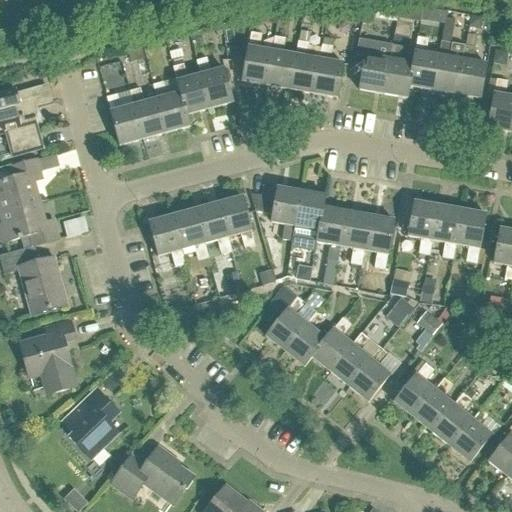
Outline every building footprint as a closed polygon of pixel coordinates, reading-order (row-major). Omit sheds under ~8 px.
[(396,20),(399,5),(392,4),(383,8),(381,20),(396,23),(396,20)] [(399,5),(396,20),(419,25),(422,9),(399,5)] [(426,10),(424,23),(444,26),(446,14),(426,10)] [(361,27),(369,28),(374,21),(375,11),(363,15),(361,27)] [(339,15),(338,25),(356,27),(357,15),(339,15)] [(438,59),(432,93),(456,97),(465,48),(452,46),(450,46),(452,37),(455,23),(445,21),(443,36),(441,44),(438,59)] [(298,43),(309,45),(311,35),(300,33),(298,43)] [(248,49),(241,84),(265,88),(272,54),(259,51),(261,37),(251,35),(249,50),(248,49)] [(272,54),(265,88),(289,92),(296,58),(282,55),(285,41),(275,39),(272,54)] [(432,93),(438,59),(425,56),(428,42),(418,40),(415,54),(414,54),(412,66),(408,89),(432,93)] [(323,41),(322,48),(333,49),(334,43),(323,41)] [(383,97),(392,48),(360,42),(357,58),(365,59),(359,93),(383,97)] [(296,58),(289,92),(314,97),(319,62),(321,55),(308,52),(309,45),(298,43),(296,58)] [(127,52),(130,64),(144,61),(141,48),(127,52)] [(319,62),(314,97),(338,101),(344,67),(330,64),(333,49),(322,48),(321,55),(319,62)] [(392,48),(383,97),(406,101),(408,89),(412,66),(400,64),(402,50),(392,48)] [(465,48),(456,97),(480,102),(486,67),(473,65),(475,50),(465,48)] [(496,52),(493,66),(500,67),(507,61),(508,54),(496,52)] [(200,77),(210,111),(233,105),(224,71),(211,75),(207,60),(196,63),(200,77)] [(180,95),(186,117),(210,111),(200,77),(187,81),(183,67),(173,69),(180,95)] [(511,135),(511,131),(511,99),(505,98),(507,84),(497,82),(494,96),(487,131),(511,135)] [(153,87),(157,102),(166,135),(190,129),(186,117),(180,95),(167,99),(164,84),(153,87)] [(0,95),(0,137),(5,136),(11,160),(43,151),(32,109),(52,104),(48,87),(16,96),(15,92),(0,95)] [(130,94),(134,108),(143,141),(166,135),(157,102),(144,105),(140,91),(130,94)] [(143,141),(134,108),(121,112),(117,97),(108,99),(112,114),(110,114),(119,148),(143,141)] [(42,182),(37,163),(10,170),(13,182),(0,185),(0,215),(34,206),(29,186),(42,182)] [(297,230),(303,196),(278,191),(272,226),(286,228),(284,243),(294,245),(297,230)] [(326,200),(303,196),(297,230),(294,245),(293,252),(316,256),(318,247),(323,212),(324,212),(326,200)] [(259,215),(261,198),(251,197),(256,214),(259,215)] [(220,207),(229,240),(241,236),(245,251),(255,249),(251,234),(252,234),(243,201),(220,207)] [(35,249),(59,243),(53,223),(40,227),(34,206),(0,215),(0,216),(3,227),(0,227),(0,234),(3,246),(29,239),(32,250),(35,249)] [(432,245),(438,210),(414,206),(408,240),(422,243),(419,257),(430,259),(432,245)] [(233,255),(229,240),(220,207),(196,213),(205,247),(218,243),(222,258),(233,255)] [(457,249),(462,215),(438,210),(432,245),(446,247),(443,261),(454,263),(457,249)] [(347,216),(324,212),(323,212),(318,247),(330,249),(328,263),(338,265),(341,251),(347,216)] [(173,220),(182,253),(195,250),(199,264),(209,261),(205,247),(196,213),(173,220)] [(462,215),(457,249),(469,252),(467,266),(476,268),(479,254),(480,254),(486,219),(462,215)] [(364,255),(370,220),(347,216),(341,251),(353,253),(351,267),(362,269),(364,255)] [(186,268),(182,253),(173,220),(150,226),(159,260),(172,256),(176,271),(186,268)] [(370,220),(364,255),(377,257),(375,272),(384,273),(387,259),(389,259),(395,225),(370,220)] [(511,285),(511,234),(500,232),(494,266),(508,269),(505,284),(511,285)] [(35,249),(32,250),(0,258),(0,261),(5,278),(20,273),(32,318),(67,309),(54,260),(39,264),(35,249)] [(231,263),(237,285),(254,280),(249,258),(231,263)] [(299,273),(298,281),(309,283),(311,272),(304,270),(299,273)] [(274,284),(270,272),(259,276),(262,288),(274,284)] [(230,294),(238,291),(234,277),(226,279),(230,294)] [(390,297),(395,298),(406,301),(410,285),(393,282),(390,297)] [(423,288),(420,304),(431,306),(434,291),(423,288)] [(284,354),(307,327),(297,319),(306,307),(298,301),(289,312),(288,312),(266,339),(284,354)] [(402,302),(396,310),(408,319),(414,311),(402,302)] [(485,330),(491,321),(491,319),(481,317),(474,315),(472,324),(479,329),(485,330)] [(311,360),(325,341),(315,334),(325,323),(316,316),(307,327),(284,354),(303,369),(311,360)] [(424,316),(415,327),(423,333),(432,339),(440,328),(434,324),(424,316)] [(329,375),(351,347),(342,339),(351,327),(343,320),(333,332),(325,341),(311,360),(329,375)] [(42,374),(48,396),(48,397),(76,389),(64,345),(75,341),(70,323),(46,329),(49,341),(21,348),(29,378),(42,374)] [(423,333),(415,343),(419,346),(416,350),(420,354),(432,339),(423,333)] [(348,390),(371,362),(361,354),(370,342),(362,335),(352,347),(351,347),(329,375),(348,390)] [(476,343),(470,350),(478,357),(483,349),(476,343)] [(371,362),(348,390),(367,405),(390,377),(380,369),(389,357),(380,350),(371,362)] [(412,419),(434,392),(424,384),(433,373),(425,366),(416,377),(415,376),(393,403),(412,419)] [(511,396),(511,379),(510,378),(501,387),(511,396)] [(434,392),(412,419),(432,434),(453,407),(443,399),(452,387),(444,381),(434,392)] [(91,462),(119,435),(109,425),(119,415),(97,392),(75,413),(85,424),(69,439),(91,462)] [(451,450),(471,422),(461,414),(470,402),(462,396),(453,407),(432,434),(451,450)] [(471,422),(451,450),(470,465),(491,438),(480,429),(489,417),(481,411),(471,422)] [(507,479),(511,473),(511,435),(511,438),(510,437),(488,464),(507,479)] [(193,480),(172,464),(174,461),(159,450),(145,468),(132,458),(111,487),(132,502),(144,486),(173,507),(193,480)] [(264,511),(251,501),(247,505),(226,489),(207,511),(264,511)] [(74,492),(63,502),(73,511),(81,511),(88,506),(74,492)]
